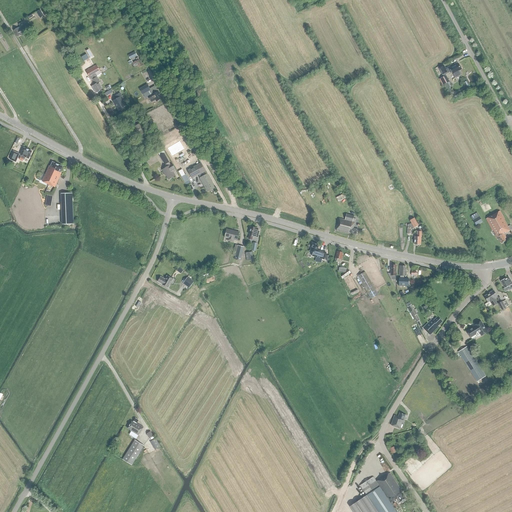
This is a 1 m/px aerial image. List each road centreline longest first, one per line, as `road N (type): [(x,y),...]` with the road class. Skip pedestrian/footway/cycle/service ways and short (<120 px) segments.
road 1 (unclassified): [(13,511),(141,283),(171,197)]
road 2 (tertiary): [(485,266),(384,251),(171,197)]
road 3 (unclassified): [(426,511),(385,451),(382,428),(427,351),(483,282),(485,266)]
road 4 (track): [(237,210),(130,8),(116,9),(111,0)]
road 5 (tertiary): [(171,197),(0,116)]
road 6 (unclassified): [(511,129),(442,0)]
